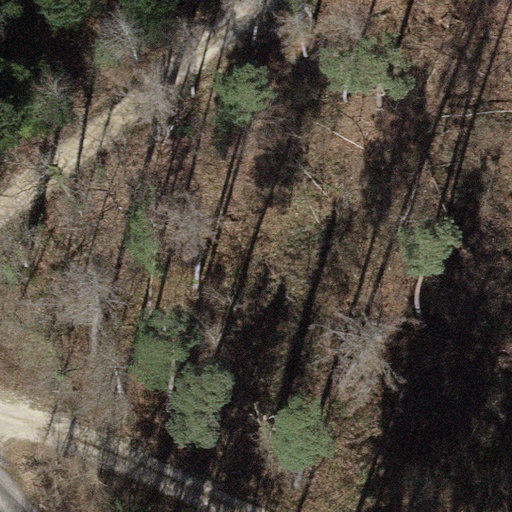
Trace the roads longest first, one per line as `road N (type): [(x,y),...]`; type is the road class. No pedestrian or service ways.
road 1 (track): [(262,0),(0,214)]
road 2 (track): [(0,408),(90,433),(276,511)]
